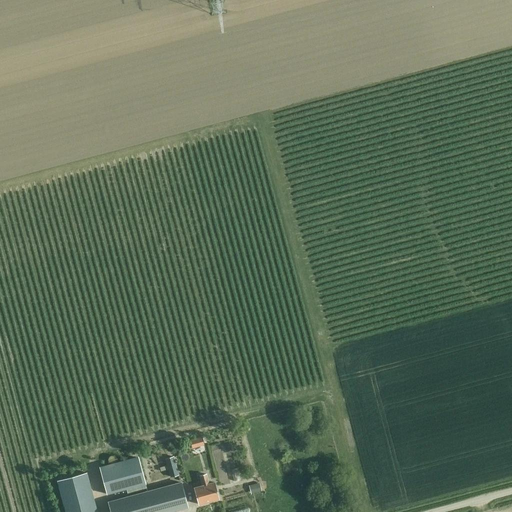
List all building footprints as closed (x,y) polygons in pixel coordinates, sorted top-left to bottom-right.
[(173,457),(166,459),(170,476),(178,474),(173,457)] [(99,469),(106,495),(146,484),(139,458),(99,469)] [(96,511),(86,472),(57,480),(65,511),(96,511)] [(203,485),(194,487),(199,504),(218,499),(214,482),(208,484),(208,481),(203,483),(203,485)] [(169,511),(187,507),(180,482),(109,501),(111,511),(169,511)] [(257,484),(250,486),(252,493),(259,491),(257,484)]
